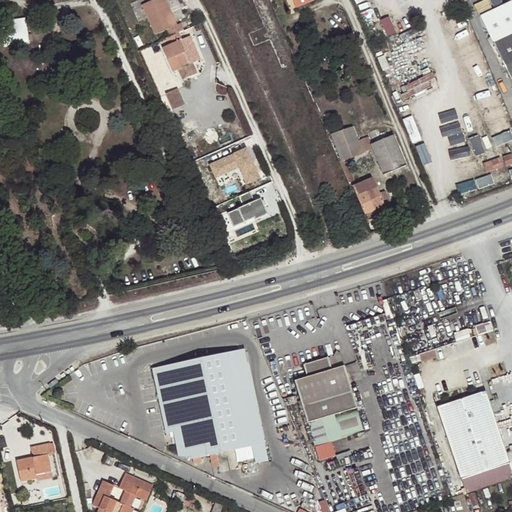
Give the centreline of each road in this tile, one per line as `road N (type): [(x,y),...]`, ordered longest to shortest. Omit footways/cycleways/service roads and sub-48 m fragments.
road 1 (secondary): [(319,275),(0,348)]
road 2 (residential): [(319,275),(197,0)]
road 3 (residential): [(441,236),(342,0)]
road 4 (residential): [(276,511),(59,411)]
road 5 (secondary): [(441,236),(319,275)]
